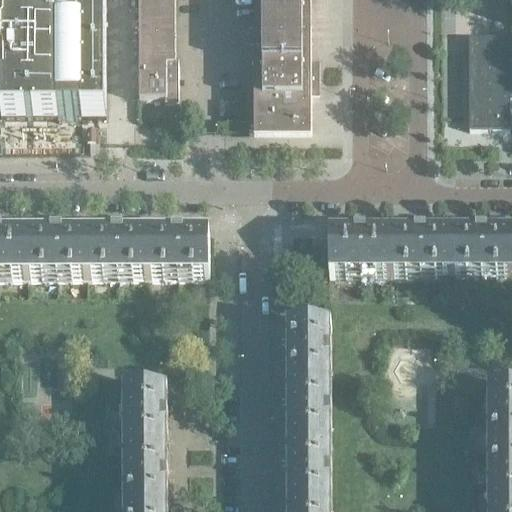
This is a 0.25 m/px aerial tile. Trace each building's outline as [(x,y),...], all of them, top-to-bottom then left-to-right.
[(106,122),(105,0),(0,0),(0,92),(2,92),(2,123),(106,122)] [(176,70),(175,0),(139,0),(139,105),(165,105),(165,110),(179,110),(179,70),(176,70)] [(311,18),(311,0),(253,0),(254,69),(248,69),(248,104),(277,104),(277,101),(297,101),(297,103),(311,103),(320,103),(320,69),(311,69),(311,18)] [(511,99),(510,99),(510,43),(507,43),(469,43),(469,135),(510,135),(510,131),(511,130),(511,99)] [(311,123),(311,103),(297,103),(297,101),(277,101),(277,104),(248,104),(249,138),(254,138),(254,146),(311,145),(311,123)] [(238,113),(230,113),(230,117),(247,118),(247,104),(238,103),(238,113)] [(0,286),(28,286),(28,242),(0,241),(0,286)] [(210,286),(210,241),(149,242),(149,286),(210,286)] [(391,286),(391,241),(330,241),(330,286),(391,286)] [(451,285),(451,241),(391,241),(391,286),(451,285)] [(511,285),(511,241),(451,241),(451,285),(511,285)] [(88,286),(88,242),(28,242),(28,286),(88,286)] [(149,286),(149,242),(88,242),(88,286),(149,286)] [(313,262),(313,245),(293,246),(293,262),(313,262)] [(332,511),(332,333),(287,333),(287,511),(332,511)] [(511,458),(511,397),(487,397),(488,459),(511,458)] [(168,459),(168,398),(123,398),(124,460),(168,459)] [(511,511),(511,458),(488,459),(487,511),(511,511)] [(168,511),(168,459),(124,460),(123,511),(168,511)]
